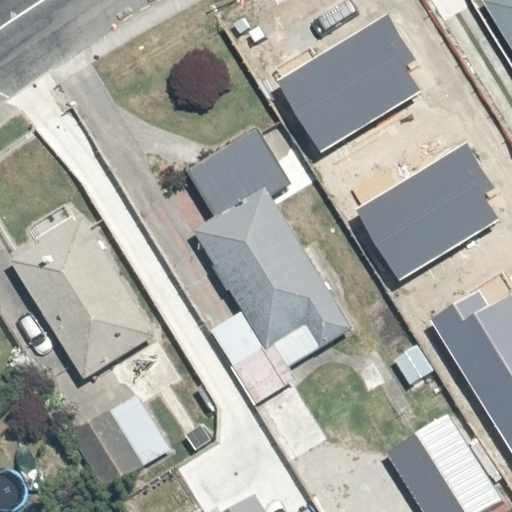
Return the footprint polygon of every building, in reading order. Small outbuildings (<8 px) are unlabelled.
[(511,0),(495,0),(487,5),(511,46),(511,0)] [(454,132),(346,197),(393,273),(511,201),(511,196),(476,137),(462,145),(454,132)] [(270,190),(196,235),(268,353),(310,328),(324,351),(356,332),(270,190)] [(88,221),(15,265),(88,383),(160,339),(88,221)] [(177,452),(141,395),(98,423),(134,479),(177,452)] [(461,440),(424,464),(445,496),(482,471),(461,440)] [(267,511),(259,497),(233,511),(267,511)]
